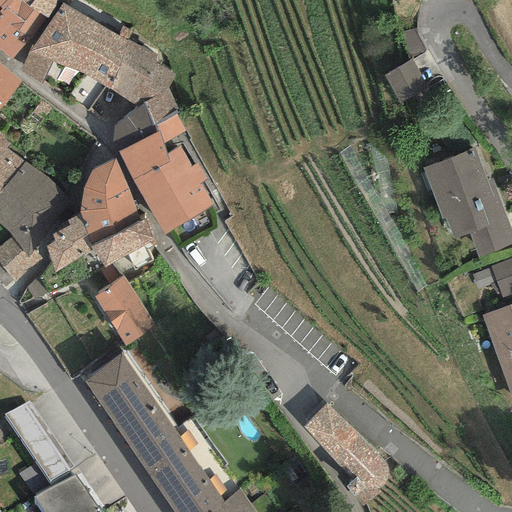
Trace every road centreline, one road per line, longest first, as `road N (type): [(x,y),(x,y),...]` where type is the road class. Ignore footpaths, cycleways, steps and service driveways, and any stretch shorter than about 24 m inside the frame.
road 1 (residential): [(10,66),(111,143),(172,255),(219,314),(281,361)]
road 2 (unclassified): [(511,80),(475,21),(444,9),(432,22),(434,42),(469,101),(511,154)]
road 3 (unclassified): [(485,511),(335,392),(281,361)]
road 4 (tertiary): [(149,511),(43,358)]
road 5 (residential): [(356,511),(297,421),(281,361)]
